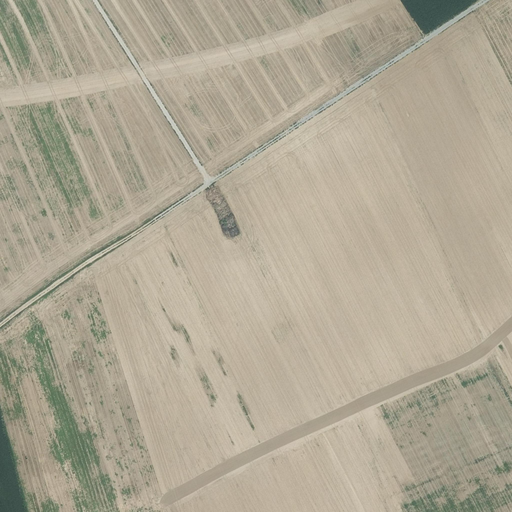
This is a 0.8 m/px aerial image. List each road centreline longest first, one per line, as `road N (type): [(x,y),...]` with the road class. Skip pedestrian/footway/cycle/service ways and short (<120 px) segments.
road 1 (track): [(0,325),(484,0)]
road 2 (track): [(95,0),(209,183)]
